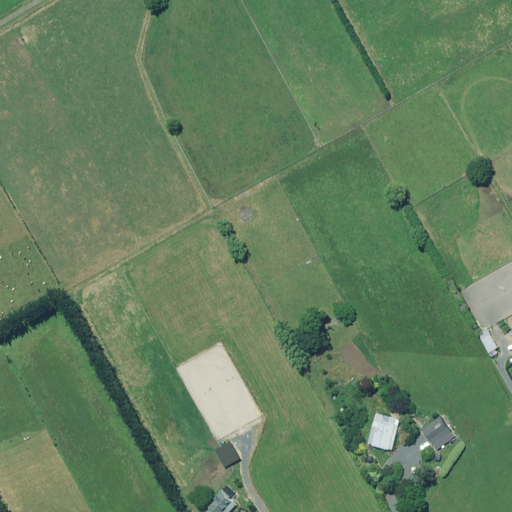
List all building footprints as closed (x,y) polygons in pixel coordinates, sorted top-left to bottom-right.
[(511,316),(511,263),(466,290),(488,330),(511,316)] [(500,348),(490,329),(481,334),(493,356),(499,353),(497,349),(500,348)] [(379,414),(371,443),(374,444),(374,446),(394,451),(402,420),(379,414)] [(449,443),(449,444),(454,441),(454,439),(456,438),(441,417),(423,430),(438,451),(449,443)] [(236,492),(228,486),(210,508),(212,509),(209,511),(231,511),(238,505),(231,499),(236,492)]
